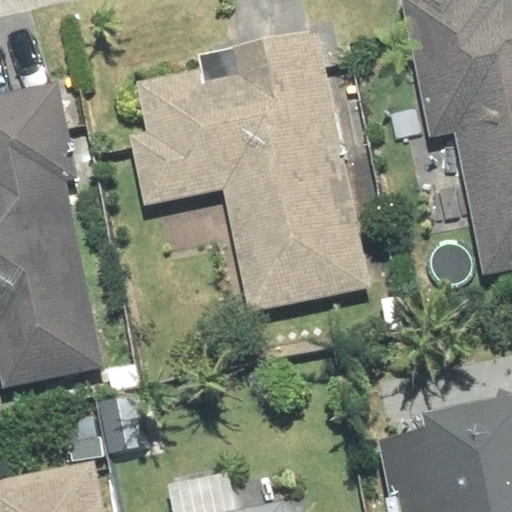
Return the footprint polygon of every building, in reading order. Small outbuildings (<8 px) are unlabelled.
[(511,0),(401,0),(431,140),(455,135),(485,279),(511,273),(511,0)] [(202,72),(137,85),(147,133),(130,137),(145,208),(225,192),(249,315),(371,291),(320,33),(199,57),(202,72)] [(0,375),(3,391),(105,370),(66,184),(80,181),(59,84),(0,95),(0,375)] [(511,511),(511,398),(423,416),(426,432),(403,436),(418,511),(511,511)] [(0,511),(105,511),(96,464),(0,482),(0,511)] [(173,511),(284,511),(283,504),(242,511),(237,511),(229,474),(168,487),(173,511)]
